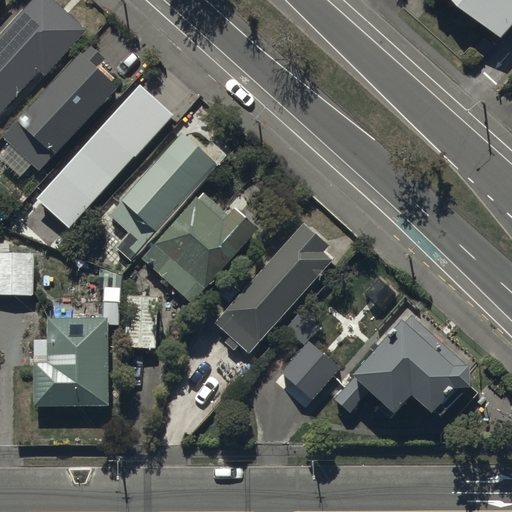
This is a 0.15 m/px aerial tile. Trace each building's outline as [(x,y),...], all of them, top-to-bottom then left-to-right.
[(0,0),(0,9),(8,0),(0,0)] [(88,29),(55,0),(30,0),(0,33),(0,114),(40,71),(45,76),(88,29)] [(511,0),(458,0),(500,37),(511,23),(511,0)] [(87,60),(86,59),(8,142),(14,149),(1,163),(20,181),(33,166),(42,174),(120,92),(100,73),(108,65),(94,52),(87,60)] [(177,120),(143,91),(41,204),(73,231),(177,120)] [(220,171),(185,139),(113,221),(146,250),(220,171)] [(232,219),(207,196),(147,264),(196,306),(259,235),(236,214),(232,219)] [(333,254),(308,231),(218,330),(231,341),(228,344),(236,353),(240,349),(251,359),(335,266),(328,259),(333,254)] [(0,258),(0,297),(35,298),(36,259),(0,258)] [(129,302),(129,352),(159,352),(159,302),(129,302)] [(354,375),(395,412),(412,394),(431,412),(454,387),(470,386),(469,365),(452,366),(403,321),(354,375)] [(39,412),(112,411),(110,325),(50,326),(51,368),(38,368),(39,412)] [(341,369),(309,341),(281,373),(313,401),(341,369)]
